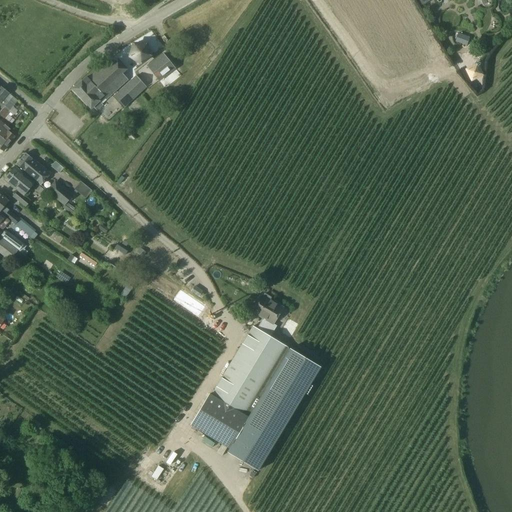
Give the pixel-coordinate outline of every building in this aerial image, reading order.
[(469,44),(470,39),(457,35),(455,42),(466,46),(467,43),(469,44)] [(130,46),(123,58),(123,59),(133,69),(145,63),(144,49),(130,46)] [(163,54),(147,66),(159,81),(174,69),(163,54)] [(109,59),(88,78),(86,77),(73,89),(91,108),(93,107),(97,111),(103,105),(99,101),(104,96),(107,100),(128,80),(123,74),(112,63),(109,59)] [(476,65),(466,70),(472,80),(481,75),(476,65)] [(135,76),(113,97),(123,108),(145,87),(135,76)] [(0,105),(2,107),(4,108),(7,104),(6,102),(3,100),(8,94),(9,93),(0,86),(0,105)] [(0,148),(3,151),(15,137),(8,132),(10,129),(0,120),(0,148)] [(50,174),(32,159),(25,154),(16,164),(41,185),(50,174)] [(56,162),(52,167),(59,173),(63,168),(56,162)] [(15,166),(4,180),(24,196),(28,190),(30,190),(33,186),(33,184),(35,183),(15,166)] [(75,190),(85,199),(92,191),(81,182),(75,190)] [(60,185),(52,196),(64,206),(73,195),(60,185)] [(17,192),(13,197),(25,206),(28,202),(17,192)] [(4,217),(14,225),(19,219),(9,210),(4,206),(8,201),(0,195),(0,213),(4,217)] [(45,218),(42,222),(49,227),(52,223),(45,218)] [(36,230),(26,222),(20,229),(30,237),(36,230)] [(1,237),(19,250),(24,243),(5,230),(1,237)] [(0,253),(10,261),(19,250),(1,237),(0,238),(0,237),(0,253)] [(205,307),(181,290),(174,300),(198,317),(205,307)] [(257,329),(270,337),(276,326),(273,324),(283,307),(270,300),(271,298),(264,294),(263,296),(262,295),(252,312),(263,319),(257,329)] [(270,337),(257,329),(252,326),(210,394),(248,418),(229,450),(228,453),(259,472),(319,366),(270,337)] [(210,394),(209,394),(190,426),(217,443),(213,449),(222,453),(226,447),(229,450),(248,418),(247,417),(210,394)] [(159,479),(165,469),(160,466),(155,477),(159,479)]
